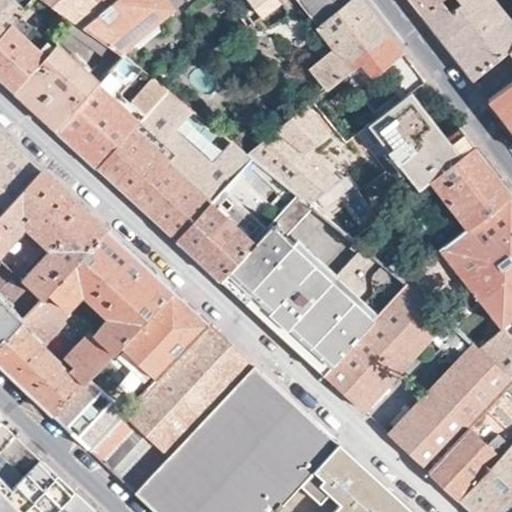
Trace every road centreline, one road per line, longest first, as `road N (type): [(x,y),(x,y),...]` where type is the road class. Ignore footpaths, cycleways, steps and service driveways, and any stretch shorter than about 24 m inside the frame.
road 1 (residential): [(450,511),(0,97)]
road 2 (residential): [(380,0),(511,165)]
road 3 (residential): [(0,396),(124,511)]
